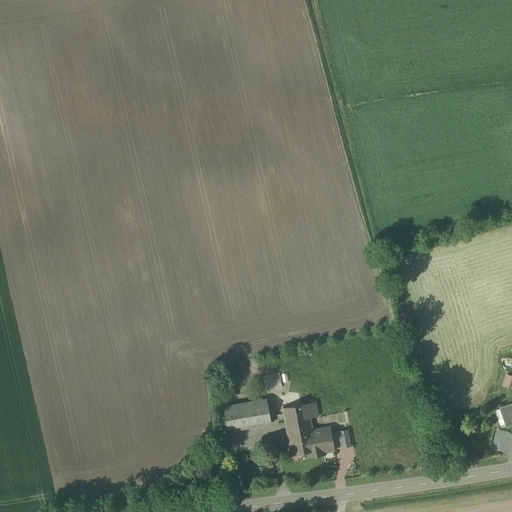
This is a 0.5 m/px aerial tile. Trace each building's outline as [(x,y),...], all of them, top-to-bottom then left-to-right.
[(233,381),(222,382),(224,398),(236,396),(233,381)] [(267,400),(223,408),(227,431),(271,424),(267,400)] [(300,405),(282,408),(291,455),(307,452),(308,457),(325,454),(324,452),(334,450),(332,442),(330,434),(329,428),(312,431),(310,418),(317,416),(317,415),(315,403),(300,405)] [(511,404),(500,409),(500,410),(504,409),(506,416),(503,417),(506,427),(511,424),(511,404)] [(347,431),(330,434),(332,442),(340,440),(342,448),(350,446),(347,431)]
